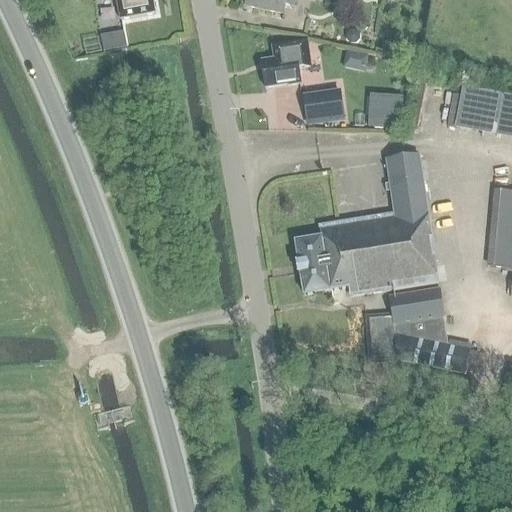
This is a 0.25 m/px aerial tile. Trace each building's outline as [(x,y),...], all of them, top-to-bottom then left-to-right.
[(102,0),(103,3),(116,0),(119,21),(155,15),(152,0),(102,0)] [(295,0),(244,0),(243,9),(284,17),(286,7),(294,9),(295,0)] [(359,35),(355,31),(349,31),(345,36),(346,41),(350,45),(355,45),(359,41),(359,35)] [(285,88),(287,87),(299,85),(296,70),(308,68),(304,43),(270,48),(272,61),(259,64),(263,90),(285,86),(285,88)] [(347,72),(368,72),(368,55),(347,54),(347,72)] [(339,93),(304,98),(308,125),(343,120),(339,93)] [(448,132),(498,137),(500,124),(511,125),(511,99),(452,93),(448,132)] [(370,99),(369,130),(396,132),(397,130),(397,116),(402,116),(403,101),(370,99)] [(438,285),(418,158),(386,163),(394,216),(319,228),(321,241),(296,245),(305,297),(348,290),(349,299),(438,285)] [(439,290),(389,298),(392,315),(394,335),(367,337),(369,365),(396,363),(396,362),(465,376),(469,352),(448,348),(439,290)]
